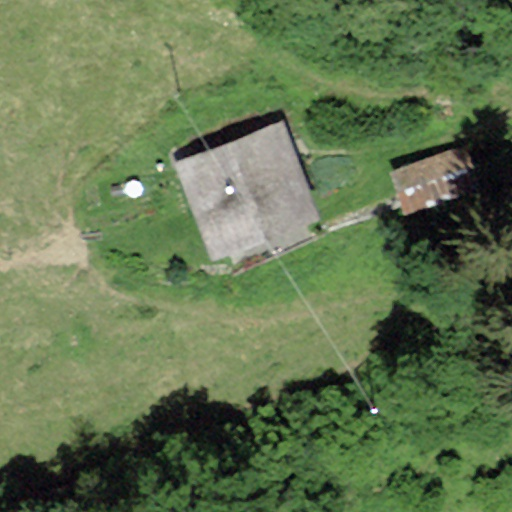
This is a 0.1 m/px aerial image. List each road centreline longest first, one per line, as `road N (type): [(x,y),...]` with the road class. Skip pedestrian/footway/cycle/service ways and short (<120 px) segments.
road 1 (track): [(147,0),(351,86),(511,85)]
road 2 (track): [(511,114),(317,213)]
